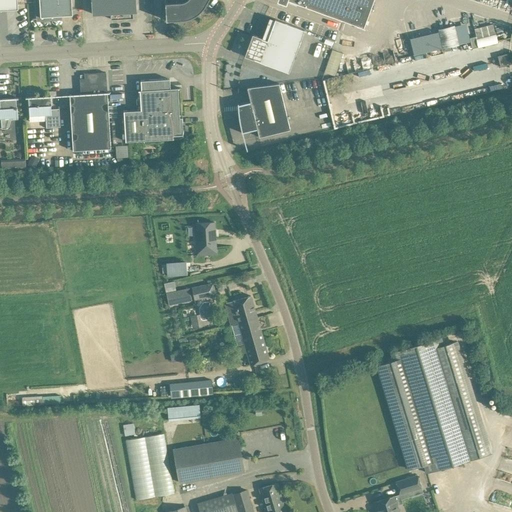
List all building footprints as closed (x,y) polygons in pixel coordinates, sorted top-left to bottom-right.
[(0,0),(0,10),(18,9),(17,0),(0,0)] [(72,15),(72,5),(71,0),(37,0),(38,19),(59,18),(59,16),(72,15)] [(91,0),(92,14),(115,12),(115,19),(122,19),(133,18),(132,0),(91,0)] [(207,0),(164,0),(166,20),(181,19),(181,16),(184,16),(186,15),(187,17),(187,15),(189,14),(192,13),(192,15),(193,15),(192,13),(194,12),(197,10),(198,11),(197,10),(199,8),(201,6),(202,7),(201,6),(203,3),(204,1),(208,1),(207,0)] [(286,0),(364,28),(373,0),(286,0)] [(252,34),(244,56),(289,72),(304,30),(275,19),(267,40),(262,38),(252,34)] [(477,29),(468,31),(473,49),(483,47),(478,28),(491,25),(495,41),(499,40),(495,24),(492,25),(491,21),(476,25),(477,29)] [(454,28),(439,31),(443,49),(459,45),(454,28)] [(331,49),(324,72),(334,75),(342,52),(331,49)] [(499,65),(510,63),(511,62),(510,56),(498,59),(499,65)] [(81,94),(69,95),(73,151),(111,148),(107,93),(111,93),(111,92),(107,92),(106,72),(83,74),(84,74),(85,78),(80,79),(80,78),(81,94)] [(141,110),(179,107),(178,89),(180,89),(180,88),(170,88),(170,79),(141,80),(141,90),(139,90),(139,91),(140,91),(141,110)] [(238,103),(238,111),(239,121),(242,133),(243,133),(243,132),(257,129),(259,137),(290,129),(279,84),(247,87),(250,102),(238,104),(238,103)] [(243,89),(223,89),(223,107),(232,107),(232,102),(243,101),(243,89)] [(30,122),(46,121),(46,127),(45,127),(45,128),(60,127),(59,109),(51,109),(51,105),(51,96),(28,97),(30,122)] [(0,105),(0,108),(0,118),(1,118),(1,129),(8,128),(7,128),(9,118),(17,117),(18,120),(17,107),(16,99),(18,99),(18,98),(0,98),(0,105)] [(183,138),(182,123),(182,117),(180,117),(179,107),(141,110),(124,111),(125,141),(183,138)] [(114,145),(114,157),(128,157),(128,145),(114,145)] [(215,222),(196,223),(198,255),(217,254),(215,222)] [(176,231),(158,231),(158,241),(164,241),(165,256),(176,256),(176,231)] [(185,261),(167,263),(168,276),(186,274),(185,261)] [(194,300),(216,295),(213,283),(191,288),(194,300)] [(189,297),(188,288),(164,293),(167,305),(179,303),(178,299),(189,297)] [(251,296),(225,303),(231,324),(257,317),(251,296)] [(257,317),(231,324),(237,345),(245,343),(263,338),(257,317)] [(196,334),(187,336),(189,344),(197,342),(196,334)] [(489,454),(455,342),(443,345),(441,337),(391,352),(393,360),(378,365),(410,469),(425,465),(427,473),(489,454)] [(245,343),(237,345),(239,354),(247,352),(251,364),(269,359),(263,338),(245,343)] [(182,352),(170,355),(172,362),(184,359),(182,352)] [(42,395),(22,396),(22,406),(43,405),(43,404),(61,403),(61,395),(42,396),(42,395)] [(238,438),(174,450),(179,482),(236,472),(234,460),(242,459),(238,438)] [(399,495),(421,488),(417,475),(395,482),(399,495)] [(259,487),(266,511),(267,511),(284,507),(277,483),(259,487)] [(253,511),(247,489),(234,492),(235,492),(197,503),(199,511),(253,511)] [(399,511),(394,496),(374,502),(377,511),(399,511)]
